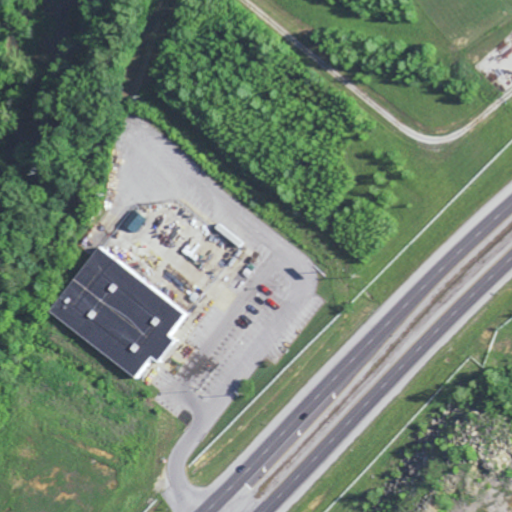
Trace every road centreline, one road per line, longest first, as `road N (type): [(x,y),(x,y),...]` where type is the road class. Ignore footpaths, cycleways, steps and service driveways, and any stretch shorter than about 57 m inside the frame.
road 1 (trunk): [(511,215),(214,511)]
road 2 (trunk): [(273,511),(511,276)]
